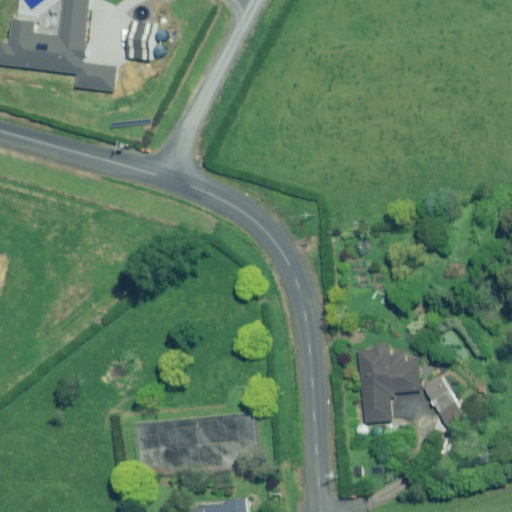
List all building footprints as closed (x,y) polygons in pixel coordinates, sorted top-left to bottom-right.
[(92,0),(65,0),(61,37),(37,34),(38,23),(14,20),(11,45),(1,44),(0,49),(0,66),(77,75),(76,87),(115,92),(117,67),(86,64),(92,0)] [(157,24),(132,20),(126,57),(151,62),(157,24)] [(393,349),(360,352),(366,424),(394,422),(392,400),(397,399),(396,394),(425,391),(423,361),(409,362),(409,354),(394,355),(393,349)] [(488,378),(477,379),(479,393),(490,392),(488,378)] [(250,511),(249,500),(233,501),(233,505),(193,508),(193,511),(250,511)]
